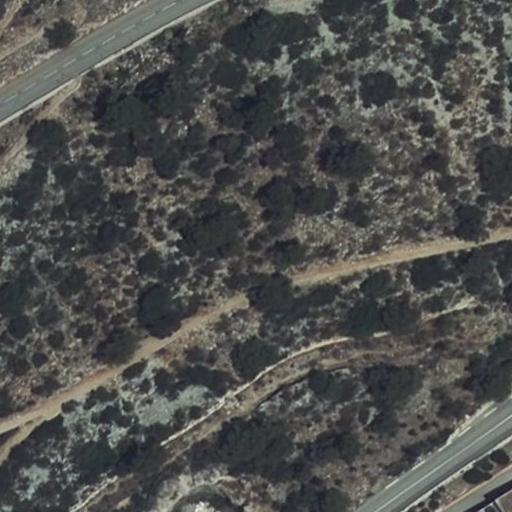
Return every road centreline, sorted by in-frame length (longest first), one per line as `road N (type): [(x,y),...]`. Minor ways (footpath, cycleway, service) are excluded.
road 1 (tertiary): [(189,0),(0,104)]
road 2 (tertiary): [(384,511),(511,416)]
